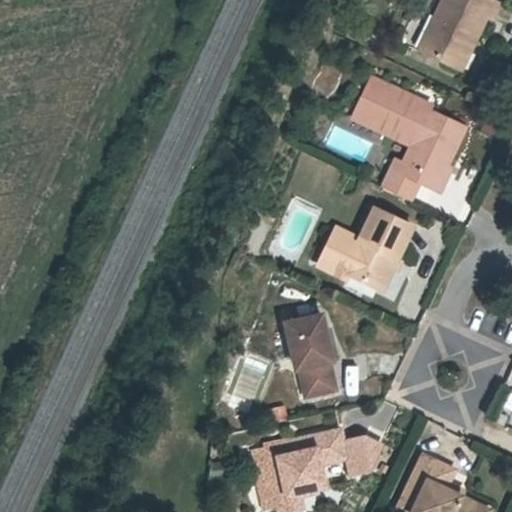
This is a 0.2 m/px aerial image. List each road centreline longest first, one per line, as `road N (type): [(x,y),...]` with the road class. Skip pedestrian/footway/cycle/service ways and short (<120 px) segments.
road 1 (residential): [(449,350),(426,371),(429,388),(449,401),(476,384),(466,354)]
road 2 (residential): [(449,350),(474,274),(511,258)]
